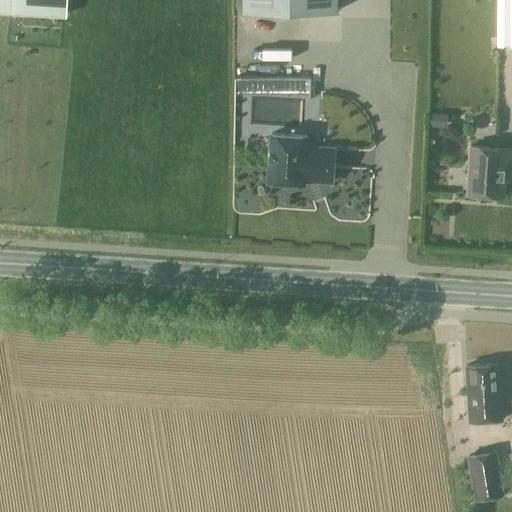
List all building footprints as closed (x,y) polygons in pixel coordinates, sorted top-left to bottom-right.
[(0,0),(0,9),(66,13),(66,0),(0,0)] [(338,10),(338,0),(243,0),(243,10),(338,10)] [(511,44),(511,0),(497,0),(497,44),(511,44)] [(266,77),(235,77),(235,92),(266,92),(266,77)] [(272,132),(269,180),(305,182),(305,178),(333,179),(335,147),(307,145),(308,134),(272,132)] [(511,169),(511,147),(471,145),(468,193),(504,195),(506,168),(511,169)] [(470,420),(503,418),(499,362),(467,364),(470,420)] [(497,450),(469,455),(476,499),(505,494),(497,450)]
